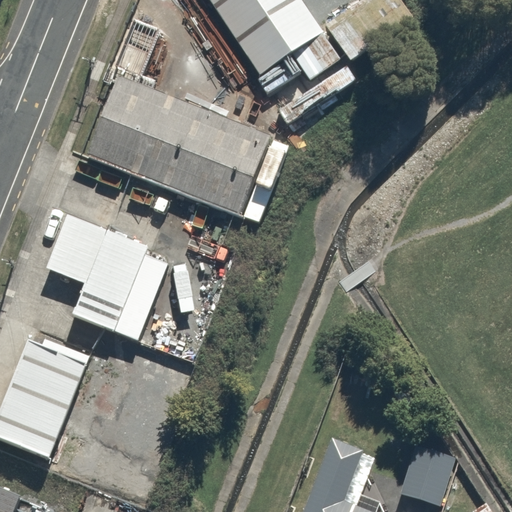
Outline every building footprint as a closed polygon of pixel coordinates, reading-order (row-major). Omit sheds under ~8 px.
[(323,32),(301,0),(208,0),(258,75),(323,32)] [(404,0),(382,0),(327,29),(346,65),(418,27),(404,0)] [(270,133),(118,77),(88,158),(240,214),(270,133)] [(290,109),(271,122),(292,153),(311,140),(290,109)] [(161,266),(71,233),(38,320),(128,353),(161,266)] [(101,386),(0,348),(0,454),(67,479),(101,386)] [(374,461),(329,444),(303,511),(363,511),(356,509),(374,461)] [(457,461),(416,446),(399,495),(440,509),(457,461)] [(13,511),(20,497),(0,489),(0,511),(13,511)] [(496,511),(491,502),(473,511),(496,511)]
